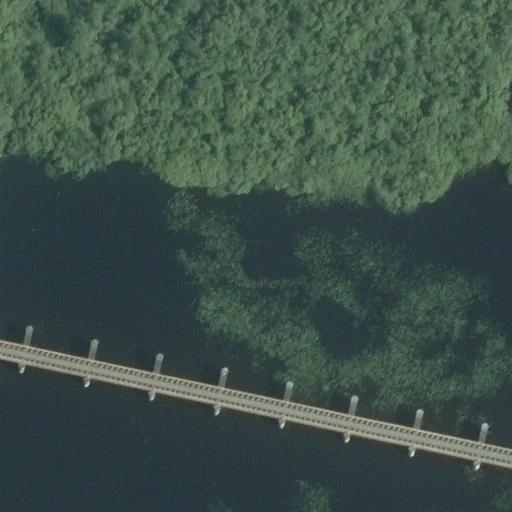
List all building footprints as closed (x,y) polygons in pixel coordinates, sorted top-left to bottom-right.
[(17,376),(19,377),(21,377),(22,375),(31,337),(31,334),(29,333),(26,333),(24,335),(16,372),(16,374),(17,376)] [(82,389),(84,391),(86,390),(87,389),(96,350),(96,347),(94,346),(91,346),(89,348),(81,385),(81,387),(82,389)] [(147,403),(149,405),(151,404),(153,403),(161,364),(161,361),(159,360),(157,360),(155,362),(147,399),(147,401),(147,403)] [(212,417),(214,418),(216,418),(217,416),(226,378),(226,375),(224,374),(222,374),(220,376),(212,413),(212,415),(212,417)] [(277,431),(279,432),(281,432),(282,430),(291,392),(291,389),(289,388),(287,388),(285,390),(277,426),(277,429),(277,431)] [(345,444),(346,446),(349,445),(350,444),(357,406),(356,403),(354,402),(352,402),(350,404),(344,440),(344,442),(345,444)] [(410,459),(413,460),(414,460),(416,458),(422,422),(422,418),(420,416),(417,416),(415,417),(414,420),(408,454),(409,457),(410,459)] [(473,473),(475,475),(477,474),(478,473),(487,434),(487,431),(485,430),(483,430),(481,432),(473,469),(472,471),(473,473)]
